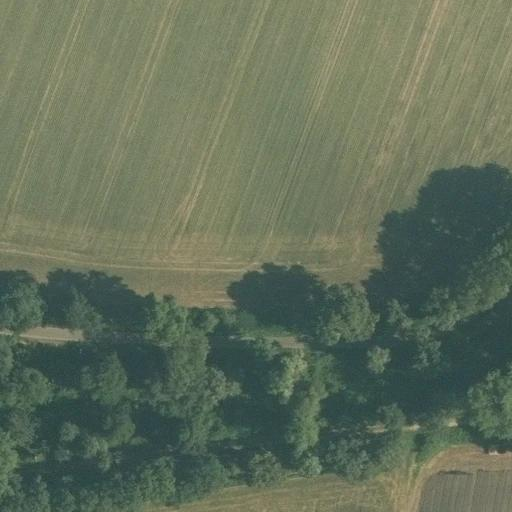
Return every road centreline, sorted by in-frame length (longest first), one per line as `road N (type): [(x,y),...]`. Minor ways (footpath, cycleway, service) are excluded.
road 1 (unclassified): [(511,277),(479,312),(447,330),(394,341),(0,328)]
road 2 (unclassified): [(0,478),(511,417)]
